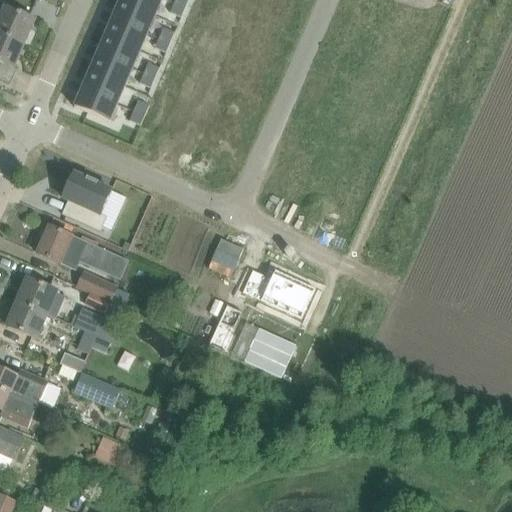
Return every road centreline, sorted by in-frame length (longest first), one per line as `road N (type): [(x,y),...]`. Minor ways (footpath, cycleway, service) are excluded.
road 1 (residential): [(326,0),(235,216)]
road 2 (residential): [(235,216),(31,127)]
road 3 (residential): [(392,285),(235,216)]
road 4 (residential): [(31,127),(85,0)]
